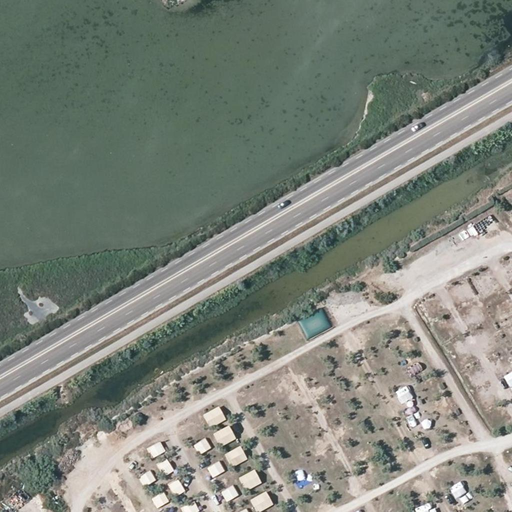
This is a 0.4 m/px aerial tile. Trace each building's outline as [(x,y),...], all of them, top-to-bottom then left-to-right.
[(502,222),(498,216),(489,222),(493,227),(502,222)] [(474,280),(479,290),(491,284),(486,274),(474,280)] [(454,287),(462,301),(472,296),(465,281),(454,287)] [(496,312),(507,308),(503,297),(492,301),(496,312)] [(462,308),(466,319),(480,314),(476,302),(462,308)] [(300,320),(308,338),(331,328),(323,310),(300,320)] [(328,345),(332,356),(344,351),(339,340),(328,345)] [(504,368),(511,362),(511,358),(508,352),(497,359),(504,368)] [(306,369),(311,377),(317,373),(313,365),(306,369)] [(397,384),(407,378),(402,370),(392,377),(397,384)] [(344,394),(351,403),(360,396),(353,387),(344,394)] [(425,389),(419,392),(424,402),(429,399),(425,389)] [(414,409),(421,404),(412,390),(405,394),(414,409)] [(353,402),(357,410),(366,406),(362,398),(353,402)] [(211,417),(215,426),(228,420),(224,411),(211,417)] [(266,412),(257,420),(264,428),(273,420),(266,412)] [(294,428),(299,438),(313,432),(308,421),(294,428)] [(235,427),(221,433),(224,440),(238,435),(235,427)] [(284,443),(279,431),(268,436),(273,447),(284,443)] [(212,436),(202,440),(205,449),(215,444),(212,436)] [(237,436),(228,440),(231,449),(241,444),(237,436)] [(248,453),(239,457),(244,467),(252,463),(248,453)] [(219,456),(200,464),(206,476),(224,468),(219,456)] [(230,463),(235,472),(243,468),(238,458),(230,463)] [(461,465),(465,473),(475,469),(472,460),(461,465)] [(371,465),(364,469),(368,478),(375,474),(371,465)] [(304,468),(295,474),(299,480),(309,474),(304,468)] [(304,492),(316,488),(312,476),(300,481),(304,492)] [(458,505),(471,498),(463,483),(450,489),(458,505)] [(315,508),(326,502),(319,490),(308,496),(315,508)] [(387,496),(377,501),(382,511),(385,511),(393,508),(387,496)]
